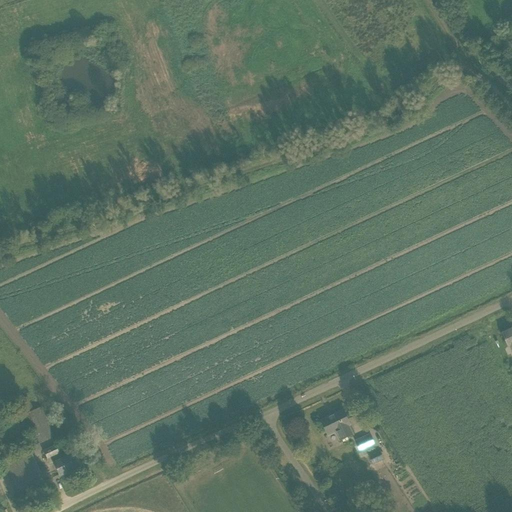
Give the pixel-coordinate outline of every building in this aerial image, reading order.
[(511,329),(503,334),(509,347),(510,346),(511,349),(511,329)] [(41,407),(33,410),(26,414),(39,444),(55,437),(41,407)] [(350,425),(343,410),(321,421),(328,436),(335,432),(339,441),(354,435),(350,425)] [(361,454),(376,447),(370,434),(355,441),(361,454)] [(79,465),(80,465),(75,453),(61,459),(59,454),(59,453),(55,445),(43,451),(46,459),(51,457),(53,463),(59,476),(74,469),(71,465),(78,462),(79,465)] [(372,465),(384,459),(381,451),(369,457),(372,465)] [(2,465),(16,495),(44,483),(30,452),(2,465)] [(44,504),(40,496),(35,498),(34,500),(37,507),(44,504)]
